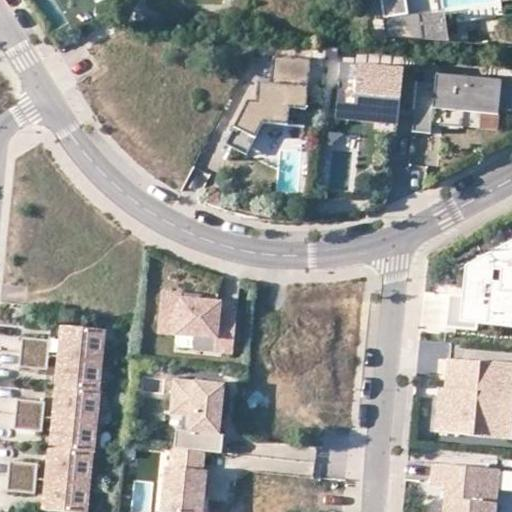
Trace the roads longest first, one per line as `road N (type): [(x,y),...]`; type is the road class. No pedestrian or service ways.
road 1 (residential): [(48,95),(100,173),(147,210),(200,236),(281,255),(392,240)]
road 2 (residential): [(375,511),(392,240)]
road 3 (residential): [(392,240),(511,179)]
